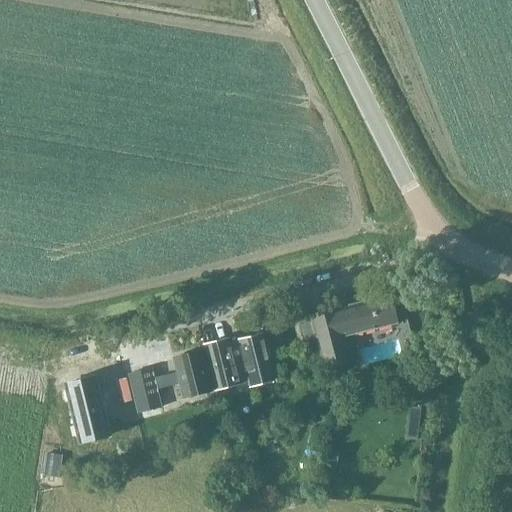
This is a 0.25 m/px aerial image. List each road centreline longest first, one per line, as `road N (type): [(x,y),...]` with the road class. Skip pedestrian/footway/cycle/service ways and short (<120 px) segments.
road 1 (unknown): [(83,336),(454,250)]
road 2 (tertiary): [(511,274),(454,250),(424,223),(311,0)]
